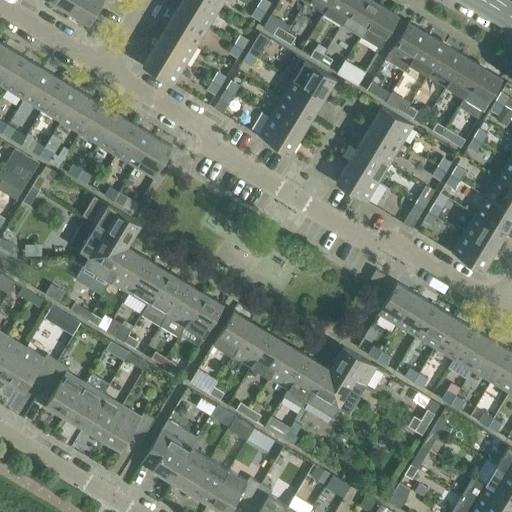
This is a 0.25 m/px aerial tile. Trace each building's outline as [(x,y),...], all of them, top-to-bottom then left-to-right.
[(52,0),(52,1),(70,12),(77,0),(52,0)] [(90,24),(103,0),(77,0),(70,12),(90,24)] [(219,9),(204,0),(182,0),(177,9),(208,27),(219,9)] [(204,0),(219,9),(224,0),(204,0)] [(271,3),(265,0),(260,0),(257,6),(265,12),(271,3)] [(305,0),(324,12),(330,0),(305,0)] [(330,0),(324,12),(342,23),(356,0),(330,0)] [(373,0),(356,0),(342,23),(361,34),(379,3),(373,0)] [(380,46),(399,15),(379,3),(361,34),(380,46)] [(252,15),(260,20),(265,12),(257,6),(252,15)] [(208,27),(177,9),(166,27),(197,46),(208,27)] [(282,38),(287,30),(268,19),(263,27),(282,38)] [(427,33),(408,21),(385,58),(405,70),(409,63),(427,33)] [(197,46),(166,27),(155,46),(186,64),(197,46)] [(292,44),(297,36),(287,30),(282,38),(292,44)] [(270,38),(260,32),(248,51),(257,57),(258,58),(270,38)] [(427,74),(446,44),(427,33),(409,63),(427,74)] [(248,40),(240,35),(235,43),(243,49),(248,40)] [(318,42),(310,55),(319,61),(324,52),(327,47),(318,42)] [(229,52),(238,57),(243,49),(235,43),(229,52)] [(446,86),(464,55),(446,44),(427,74),(446,86)] [(0,84),(5,87),(24,56),(5,45),(0,53),(0,84)] [(143,65),(174,84),(186,64),(155,46),(143,65)] [(243,60),(251,65),(257,57),(248,51),(243,60)] [(328,66),(334,58),(324,52),(319,61),(328,66)] [(464,97),(483,66),(464,55),(446,86),(464,97)] [(23,98),(42,67),(24,56),(5,87),(23,98)] [(357,84),(366,70),(346,58),(338,72),(357,84)] [(336,78),(305,59),(293,79),(324,97),(336,78)] [(478,117),(502,78),(483,66),(464,97),(459,105),(478,117)] [(42,110),(61,78),(42,67),(23,98),(42,110)] [(226,77),(218,72),(212,80),(221,85),(226,77)] [(60,121),(79,90),(61,78),(42,110),(60,121)] [(282,97),(313,116),(324,97),(293,79),(282,97)] [(207,89),(215,94),(221,85),(212,80),(207,89)] [(240,85),(231,80),(226,88),(234,93),(240,85)] [(371,82),(366,90),(375,95),(380,88),(371,82)] [(221,97),(229,102),(234,93),(226,88),(221,97)] [(380,88),(375,95),(386,101),(390,94),(380,88)] [(79,90),(60,121),(79,132),(98,101),(79,90)] [(508,96),(501,92),(496,100),(503,105),(508,96)] [(399,100),(395,107),(404,112),(408,105),(411,102),(402,96),(399,100)] [(313,116),(282,97),(270,116),(302,134),(313,116)] [(490,109),(498,113),(496,116),(506,122),(511,112),(511,110),(503,105),(496,100),(490,109)] [(98,101),(79,132),(97,143),(116,112),(98,101)] [(413,118),(417,111),(408,105),(404,112),(413,118)] [(413,125),(382,106),(370,125),(401,144),(413,125)] [(116,112),(97,143),(116,154),(135,123),(116,112)] [(259,135),(290,154),(302,134),(270,116),(259,135)] [(0,119),(0,131),(3,133),(8,124),(0,119)] [(436,122),(432,129),(441,135),(445,128),(436,122)] [(135,123),(116,154),(134,166),(153,134),(135,123)] [(8,124),(3,133),(21,144),(26,135),(8,124)] [(359,144),(390,163),(401,144),(370,125),(359,144)] [(450,140),(454,133),(445,128),(441,135),(450,140)] [(486,133),(479,129),(473,137),(480,142),(486,133)] [(45,146),(37,141),(32,133),(29,131),(26,135),(21,144),(39,155),(45,146)] [(48,161),(62,138),(53,133),(45,146),(39,155),(48,161)] [(154,178),(173,146),(153,134),(134,166),(154,178)] [(468,146),(475,150),(480,142),(473,137),(468,146)] [(390,163),(359,144),(348,162),(379,181),(390,163)] [(39,162),(26,154),(15,173),(21,176),(28,181),(39,162)] [(451,162),(444,158),(439,167),(446,171),(451,162)] [(497,177),(511,185),(511,160),(508,158),(497,177)] [(336,182),(367,200),(379,181),(348,162),(336,182)] [(73,164),(68,173),(76,178),(82,169),(73,164)] [(463,170),(456,166),(451,174),(458,179),(463,170)] [(433,176),(440,180),(446,171),(439,167),(433,176)] [(85,183),(90,174),(82,169),(76,178),(85,183)] [(17,199),(28,181),(21,176),(15,173),(4,191),(17,199)] [(46,178),(39,174),(33,184),(40,189),(46,178)] [(446,183),(453,187),(458,179),(451,174),(446,183)] [(511,185),(497,177),(486,195),(511,211),(511,185)] [(27,195),(34,199),(40,189),(33,184),(27,195)] [(110,186),(105,195),(113,200),(119,191),(110,186)] [(122,205),(127,196),(119,191),(113,200),(122,205)] [(0,204),(0,208),(8,213),(16,200),(6,194),(0,204)] [(429,199),(422,195),(416,204),(423,208),(429,199)] [(511,222),(511,211),(486,195),(475,214),(506,233),(511,222)] [(441,207),(434,202),(429,211),(436,216),(441,207)] [(141,223),(108,203),(96,223),(125,240),(129,242),(141,223)] [(411,213),(418,217),(423,208),(416,204),(411,213)] [(423,220),(431,224),(436,216),(429,211),(423,220)] [(506,233),(475,214),(464,232),(495,251),(506,233)] [(125,240),(96,223),(93,228),(84,223),(71,245),(89,255),(121,247),(127,246),(129,242),(125,240)] [(452,252),(483,271),(495,251),(464,232),(452,252)] [(1,237),(0,238),(0,258),(17,258),(15,246),(1,237)] [(121,247),(89,255),(83,264),(111,281),(131,248),(127,246),(121,247)] [(149,259),(131,248),(111,281),(129,292),(149,259)] [(168,270),(149,259),(129,292),(148,303),(168,270)] [(379,283),(384,274),(376,269),(371,278),(379,283)] [(186,281),(168,270),(148,303),(142,313),(161,324),(186,281)] [(205,293),(186,281),(161,324),(179,335),(185,326),(205,293)] [(397,282),(378,313),(398,325),(417,294),(397,282)] [(22,286),(18,293),(29,300),(33,293),(22,286)] [(39,306),(43,299),(33,293),(29,300),(39,306)] [(224,304),(205,293),(185,326),(204,337),(224,304)] [(416,336),(435,305),(417,294),(398,325),(416,336)] [(74,302),(70,309),(77,313),(88,320),(92,313),(81,306),(74,302)] [(435,347),(454,316),(435,305),(416,336),(435,347)] [(253,322),(233,310),(213,343),(233,355),(253,322)] [(98,326),(102,319),(92,313),(88,320),(98,326)] [(453,358),(472,327),(454,316),(435,347),(453,358)] [(118,328),(114,335),(125,342),(129,335),(133,327),(123,321),(118,328)] [(271,333),(253,322),(233,355),(251,366),(271,333)] [(472,369),(491,338),(472,327),(453,358),(472,369)] [(289,344),(271,333),(251,366),(270,377),(289,344)] [(0,378),(4,382),(26,346),(7,335),(0,347),(0,378)] [(135,348),(139,341),(129,335),(125,342),(135,348)] [(491,338),(472,369),(490,381),(509,349),(491,338)] [(125,358),(129,351),(111,340),(106,349),(124,360),(125,358)] [(308,355),(289,344),(270,377),(288,388),(308,355)] [(374,345),(368,354),(377,359),(383,350),(374,345)] [(24,393),(32,379),(43,385),(58,360),(47,353),(44,358),(26,346),(4,382),(24,393)] [(338,355),(332,365),(336,368),(365,385),(377,366),(343,346),(338,355)] [(511,351),(509,349),(490,381),(509,392),(511,386),(511,351)] [(386,364),(391,355),(383,350),(377,359),(386,364)] [(144,370),(148,363),(129,351),(125,358),(144,370)] [(155,351),(151,358),(162,364),(166,357),(155,351)] [(326,366),(308,355),(288,388),(306,399),(326,366)] [(172,370),(176,363),(166,357),(162,364),(172,370)] [(53,392),(45,406),(64,418),(85,383),(67,371),(69,367),(58,360),(43,385),(53,392)] [(332,365),(330,368),(331,375),(339,407),(348,412),(365,385),(336,368),(332,365)] [(330,368),(326,366),(306,399),(334,416),(339,407),(331,375),(330,368)] [(411,367),(405,376),(414,381),(419,372),(411,367)] [(423,387),(428,378),(419,372),(414,381),(423,387)] [(208,374),(200,387),(209,393),(213,386),(217,379),(208,374)] [(82,429),(104,394),(85,383),(64,418),(82,429)] [(220,399),(224,392),(213,386),(209,393),(220,399)] [(448,390),(442,399),(451,404),(456,395),(448,390)] [(101,440),(122,405),(104,394),(82,429),(101,440)] [(459,409),(465,400),(456,395),(451,404),(459,409)] [(240,402),(236,409),(246,415),(251,408),(240,402)] [(120,452),(129,437),(140,444),(155,419),(143,412),(141,416),(122,405),(101,440),(120,452)] [(217,405),(210,416),(229,427),(236,416),(217,405)] [(257,422),(261,415),(251,408),(246,415),(257,422)] [(434,413),(427,409),(421,419),(428,423),(434,413)] [(485,412),(479,421),(488,426),(493,417),(485,412)] [(408,426),(422,434),(428,423),(421,419),(414,415),(408,426)] [(236,416),(229,427),(248,438),(250,434),(254,427),(236,416)] [(446,421),(439,416),(433,427),(447,435),(451,428),(444,424),(446,421)] [(496,431),(502,422),(493,417),(488,426),(496,431)] [(198,436),(168,418),(142,461),(152,468),(151,470),(170,482),(192,447),(198,436)] [(283,422),(276,434),(283,438),(287,431),(290,427),(283,422)] [(250,434),(248,438),(255,442),(261,431),(254,427),(250,434)] [(447,435),(433,427),(422,445),(429,449),(436,437),(443,441),(447,435)] [(294,444),(298,437),(287,431),(283,438),(294,444)] [(429,449),(422,445),(411,464),(418,468),(429,449)] [(511,447),(508,446),(497,465),(511,474),(511,447)] [(192,447),(170,482),(189,493),(210,458),(192,447)] [(207,504),(229,469),(210,458),(189,493),(207,504)] [(405,474),(412,478),(418,468),(411,464),(405,474)] [(317,465),(312,474),(326,484),(328,481),(332,474),(317,465)] [(511,474),(497,465),(485,483),(511,499),(511,474)] [(357,468),(351,478),(361,485),(367,475),(357,468)] [(250,476),(247,480),(229,469),(207,504),(219,511),(228,511),(235,501),(246,508),(261,483),(250,476)] [(270,494),(272,490),(268,487),(274,477),(267,473),(261,483),(246,508),(252,511),(283,511),(288,505),(270,494)] [(326,484),(333,489),(340,479),(332,474),(328,481),(326,484)] [(511,511),(511,499),(485,483),(475,477),(464,496),(491,511),(511,511)] [(388,501),(399,507),(410,488),(400,482),(388,501)] [(419,482),(415,490),(424,495),(428,488),(419,482)] [(491,511),(464,496),(454,511),(491,511)]
